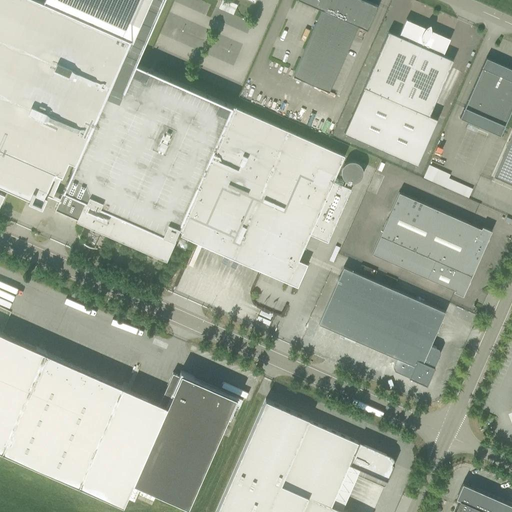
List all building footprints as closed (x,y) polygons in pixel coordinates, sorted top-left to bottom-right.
[(0,0),(0,184),(43,203),(47,194),(59,199),(125,48),(129,38),(44,1),(41,0),(0,0)] [(43,0),(44,1),(129,38),(125,48),(140,54),(163,0),(43,0)] [(233,13),(237,4),(227,0),(222,0),(219,7),(233,13)] [(299,0),(322,10),(293,76),(329,91),(358,26),(367,30),(378,6),(364,0),(299,0)] [(399,36),(389,31),(343,133),(417,165),(437,119),(429,115),(453,60),(443,55),(450,38),(449,38),(447,41),(446,41),(440,36),(433,32),(431,31),(431,29),(430,29),(430,30),(426,28),(426,27),(425,28),(417,26),(409,24),(407,24),(406,23),(407,20),(406,19),(399,36)] [(178,230),(232,106),(136,63),(140,54),(125,48),(59,199),(55,209),(166,257),(178,230)] [(511,132),(493,176),(511,184),(511,68),(486,57),(460,118),(500,136),(511,108),(511,132)] [(232,106),(178,230),(280,274),(279,276),(294,282),(302,265),(306,267),(307,263),(298,259),(309,234),(328,242),(351,189),(333,181),(344,155),(232,106)] [(429,164),(423,177),(469,196),(473,187),(449,177),(451,173),(429,164)] [(484,227),(470,221),(469,223),(399,192),(372,253),(427,278),(435,259),(472,275),(491,230),(484,227)] [(435,259),(427,278),(455,290),(455,289),(458,282),(467,286),(472,275),(435,259)] [(343,267),(318,323),(396,358),(393,366),(394,370),(409,376),(409,377),(423,383),(428,381),(435,367),(434,367),(440,352),(439,348),(431,345),(445,311),(343,267)] [(194,376),(181,371),(179,375),(173,372),(159,403),(122,386),(45,352),(46,351),(36,346),(35,348),(0,332),(0,450),(80,486),(124,505),(127,498),(135,502),(139,494),(153,500),(156,492),(188,506),(236,397),(193,378),(194,376)] [(266,399),(215,511),(346,511),(331,505),(349,463),(387,480),(394,463),(394,461),(394,458),(392,456),(390,454),(359,440),(358,442),(308,420),(309,418),(266,399)] [(511,511),(511,504),(462,483),(456,498),(460,499),(453,511),(511,511)]
